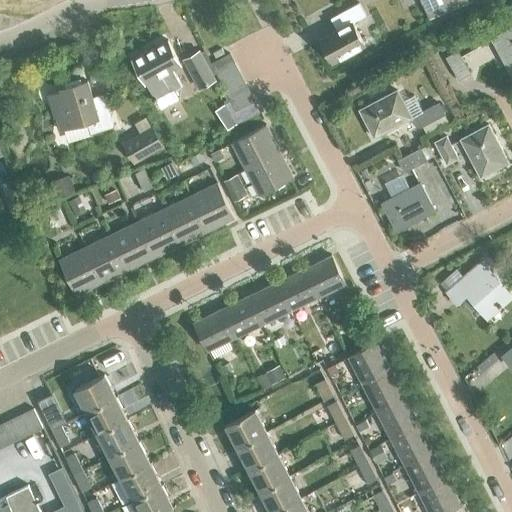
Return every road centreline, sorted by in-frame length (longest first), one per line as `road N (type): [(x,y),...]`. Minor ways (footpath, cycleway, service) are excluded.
road 1 (residential): [(511,504),(392,272)]
road 2 (residential): [(126,320),(356,204)]
road 3 (residential): [(212,511),(126,320)]
road 4 (residential): [(356,204),(266,26)]
road 5 (residential): [(0,380),(126,320)]
road 6 (residential): [(392,272),(511,211)]
